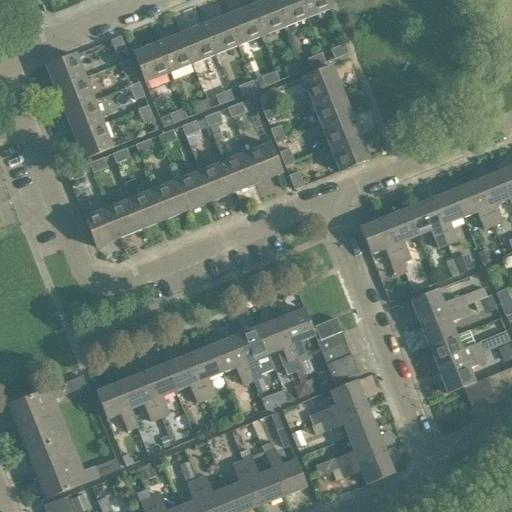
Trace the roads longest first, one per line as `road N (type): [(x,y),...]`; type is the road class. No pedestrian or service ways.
road 1 (residential): [(324,203),(103,287),(63,225),(0,75)]
road 2 (residential): [(437,474),(324,203)]
road 3 (residential): [(511,124),(324,203)]
road 4 (residential): [(0,57),(141,0)]
